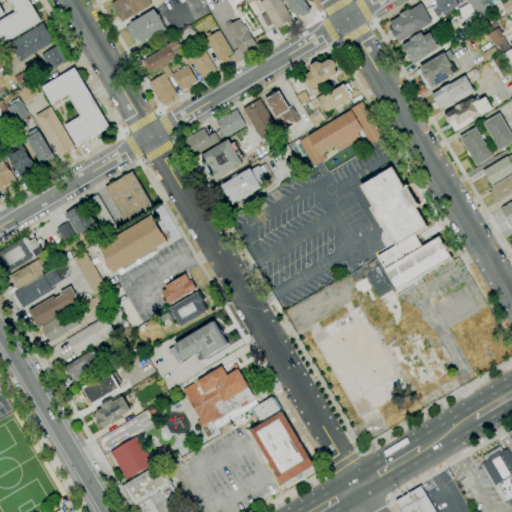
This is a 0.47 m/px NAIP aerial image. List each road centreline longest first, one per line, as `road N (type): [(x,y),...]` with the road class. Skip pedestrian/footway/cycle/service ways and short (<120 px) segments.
road 1 (residential): [(357,486),(70,0)]
road 2 (residential): [(511,298),(345,20)]
road 3 (tertiary): [(0,329),(107,511)]
road 4 (residential): [(91,172),(208,102)]
